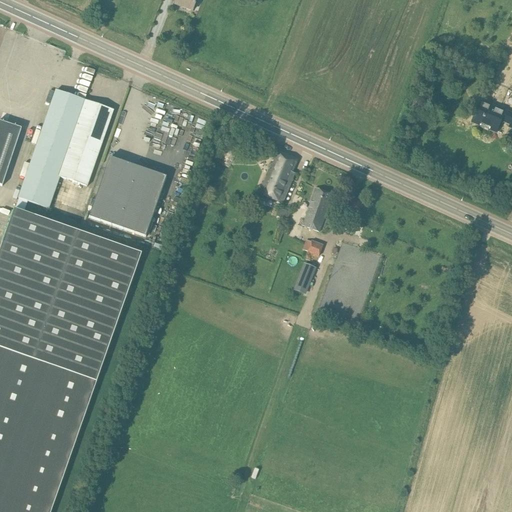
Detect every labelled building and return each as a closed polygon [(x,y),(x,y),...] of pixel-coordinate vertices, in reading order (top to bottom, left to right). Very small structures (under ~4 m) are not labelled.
[(196,0),(177,0),(175,5),(192,11),(196,0)] [(19,200),(26,202),(47,210),(58,178),(85,102),(56,91),(18,199),(19,200)] [(85,102),(58,178),(87,188),(113,111),(85,102)] [(511,115),(481,102),(472,122),(496,132),(501,120),(510,124),(509,128),(511,129),(511,115)] [(0,184),(3,185),(22,128),(0,120),(0,184)] [(228,150),(224,158),(233,163),(237,154),(228,150)] [(283,203),(295,174),(292,173),(298,160),(276,151),(259,193),(283,203)] [(110,159),(89,219),(145,239),(166,179),(110,159)] [(319,232),(333,195),(315,188),(302,226),(319,232)] [(357,215),(362,201),(352,198),(347,211),(357,215)] [(26,202),(19,200),(15,211),(22,213),(26,202)] [(290,212),(280,209),(277,217),(287,221),(290,212)] [(0,511),(50,511),(140,254),(22,213),(15,211),(14,211),(0,251),(0,511)] [(307,253),(319,258),(323,246),(311,241),(307,253)]
